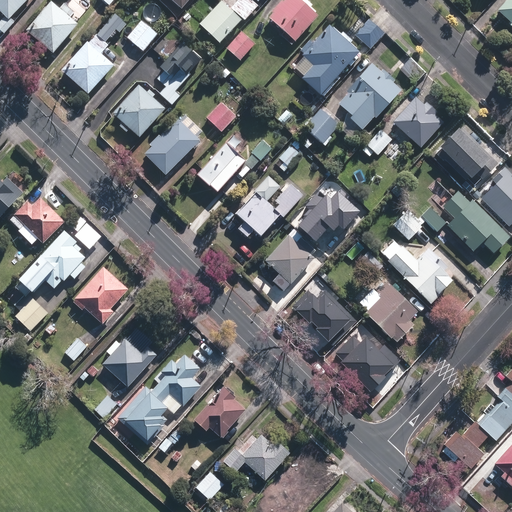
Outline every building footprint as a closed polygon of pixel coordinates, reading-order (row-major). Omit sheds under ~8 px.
[(0,0),(0,12),(4,17),(0,21),(0,30),(4,34),(15,22),(11,18),(28,0),(0,0)] [(169,0),(181,10),(189,0),(169,0)] [(238,0),(230,9),(245,21),(258,6),(256,4),(260,0),(238,0)] [(285,0),(269,18),(295,42),(318,17),(314,13),(315,12),(310,8),(312,6),(305,0),(285,0)] [(511,0),(506,0),(496,12),(511,24),(509,26),(511,28),(511,0)] [(60,9),(51,2),(26,31),(53,55),(78,26),(70,19),(75,13),(64,4),(60,9)] [(221,2),(199,25),(220,44),(242,21),(221,2)] [(87,42),(61,72),(88,95),(114,66),(101,54),(108,46),(105,43),(116,30),(119,33),(126,25),(123,22),(114,15),(97,36),(96,35),(88,44),(87,42)] [(384,33),(368,20),(354,36),(370,49),(384,33)] [(157,34),(141,21),(126,39),(143,52),(157,34)] [(359,53),(328,26),(302,56),(303,58),(294,68),(304,77),(301,79),(321,96),(359,53)] [(241,32),(226,49),(240,61),(254,44),(241,32)] [(164,71),(157,79),(166,87),(160,95),(172,105),(181,95),(176,91),(190,76),(188,74),(202,59),(193,51),(191,53),(181,44),(160,68),(164,71)] [(380,72),(371,64),(345,92),(347,94),(338,105),(351,117),(349,119),(362,131),(374,118),(375,119),(400,91),(392,83),(394,81),(382,70),(380,72)] [(138,86),(113,115),(122,123),(119,127),(126,133),(129,129),(139,138),(165,109),(152,98),(155,95),(149,89),(146,93),(138,86)] [(414,97),(392,123),(421,148),(443,123),(434,115),(436,113),(425,103),(423,105),(414,97)] [(221,103),(207,118),(222,132),(236,117),(221,103)] [(294,115),(287,109),(277,120),(284,126),(294,115)] [(338,125),(320,109),(304,128),(322,144),(338,125)] [(151,148),(144,155),(166,176),(193,148),(194,150),(201,143),(196,138),(203,131),(186,114),(179,121),(178,121),(161,138),(159,135),(148,145),(151,148)] [(457,130),(438,148),(441,151),(438,154),(467,183),(476,174),(482,180),(498,164),(462,128),(459,131),(457,130)] [(392,139),(380,130),(366,146),(377,156),(392,139)] [(262,141),(251,153),(252,154),(244,164),(251,170),(259,160),(261,162),(272,150),(262,141)] [(225,144),(196,176),(209,187),(210,186),(217,192),(245,161),(225,144)] [(290,146),(278,159),(290,169),(301,156),(290,146)] [(495,184),(480,199),(508,227),(511,223),(511,176),(504,168),(491,180),(495,184)] [(279,205),(275,210),(266,202),(280,188),(268,177),(254,191),(253,190),(241,202),(244,204),(235,215),(244,223),(238,229),(247,238),(253,231),(260,237),(280,215),(283,218),(302,196),(290,185),(275,202),(279,205)] [(0,180),(0,218),(23,193),(7,178),(3,183),(0,180)] [(454,219),(446,227),(472,252),(481,243),(493,254),(509,238),(472,201),(469,204),(457,192),(442,207),(454,219)] [(29,197),(12,213),(14,216),(10,220),(20,231),(25,226),(43,244),(65,222),(40,198),(35,203),(29,197)] [(445,223),(429,207),(419,216),(435,232),(445,223)] [(421,228),(407,213),(394,226),(408,241),(421,228)] [(344,216),(330,231),(340,239),(353,225),(344,216)] [(301,220),(264,261),(279,274),(271,282),(283,293),(314,259),(311,256),(315,251),(301,238),(310,228),(301,220)] [(64,231),(19,280),(20,282),(15,287),(16,288),(7,299),(20,311),(15,317),(30,332),(49,313),(28,294),(30,291),(32,293),(44,280),(54,289),(62,281),(64,282),(69,276),(74,280),(86,267),(81,263),(86,258),(79,252),(81,249),(76,244),(77,243),(64,231)] [(389,260),(387,262),(430,305),(439,296),(438,295),(452,281),(443,271),(447,268),(428,248),(427,249),(423,245),(404,242),(400,239),(396,243),(392,239),(388,243),(386,240),(381,245),(384,248),(380,251),(389,260)] [(75,300),(73,302),(82,311),(84,308),(102,325),(113,313),(110,309),(128,290),(103,267),(74,299),(75,300)] [(380,298),(364,313),(390,339),(391,338),(395,342),(413,325),(409,321),(417,313),(387,282),(375,293),(380,298)] [(342,330),(328,344),(355,372),(383,345),(336,297),(324,309),(337,322),(335,324),(342,330)] [(78,338),(64,353),(73,361),(87,347),(78,338)] [(110,356),(102,365),(127,388),(157,356),(147,346),(140,353),(125,340),(120,345),(116,341),(105,352),(110,356)] [(146,386),(117,418),(147,445),(163,427),(159,424),(164,419),(160,416),(167,409),(173,414),(181,405),(182,407),(200,386),(192,378),(200,369),(184,354),(176,364),(171,360),(154,379),(158,383),(151,391),(146,386)] [(457,456),(470,468),(483,453),(476,448),(488,434),(495,440),(511,421),(511,368),(505,376),(510,380),(496,396),(498,398),(500,399),(493,406),(492,405),(490,403),(483,412),(485,413),(484,414),(482,413),(476,420),(477,422),(476,423),(473,421),(460,436),(455,431),(443,444),(445,446),(441,451),(453,461),(457,456)] [(382,384),(368,369),(355,382),(369,396),(382,384)] [(223,386),(194,420),(206,431),(209,428),(220,438),(221,437),(223,438),(228,432),(227,431),(246,410),(234,399),(236,397),(223,386)] [(117,404),(107,396),(94,410),(103,419),(117,404)] [(234,449),(223,462),(235,473),(244,463),(265,481),(290,453),(272,438),(269,442),(261,434),(256,439),(251,435),(237,451),(234,449)] [(511,441),(493,463),(503,472),(499,476),(511,486),(511,441)] [(312,490),(314,491),(320,485),(296,463),(272,490),(295,511),(303,502),(302,501),(312,490)] [(209,472),(196,488),(210,500),(223,485),(209,472)] [(352,511),(341,501),(331,511),(352,511)]
